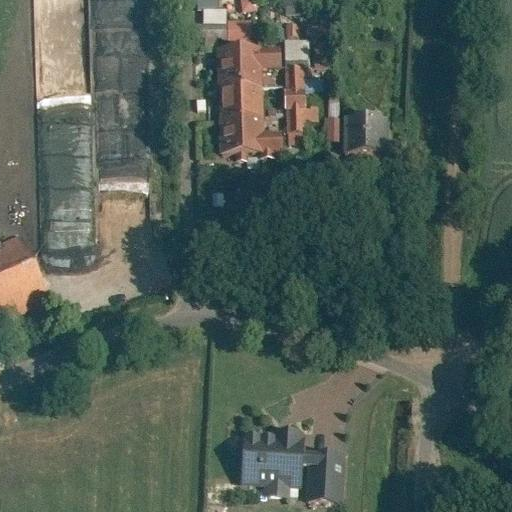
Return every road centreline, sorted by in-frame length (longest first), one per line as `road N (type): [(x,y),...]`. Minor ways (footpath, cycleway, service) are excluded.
road 1 (track): [(430,378),(450,0)]
road 2 (unclassified): [(184,321),(181,0)]
road 3 (unclassified): [(184,321),(430,378)]
road 4 (unclassified): [(0,384),(92,340),(184,321)]
road 5 (unclassified): [(418,511),(430,378)]
